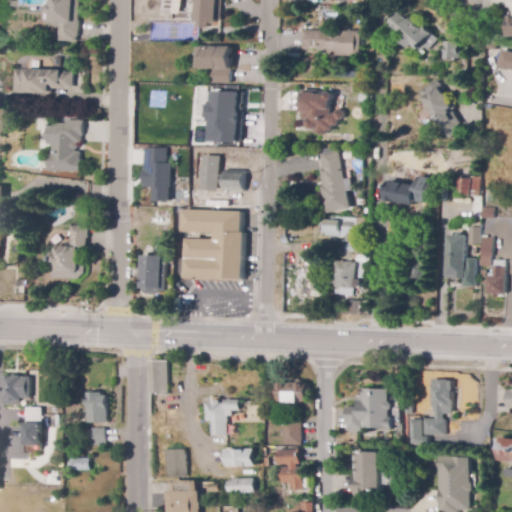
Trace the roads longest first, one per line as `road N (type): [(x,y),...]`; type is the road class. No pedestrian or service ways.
road 1 (residential): [(133,511),(135,353),(119,311),(119,0)]
road 2 (primary): [(511,348),(0,326)]
road 3 (residential): [(264,342),(274,0)]
road 4 (residential): [(323,343),(325,511)]
